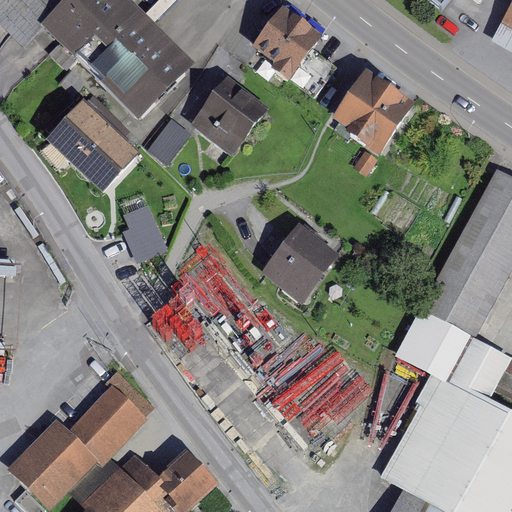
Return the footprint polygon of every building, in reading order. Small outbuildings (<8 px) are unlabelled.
[(0,0),(0,31),(0,32),(22,54),(39,36),(36,33),(67,0),(0,0)] [(119,0),(67,0),(36,33),(39,36),(134,129),(191,71),(119,0)] [(450,0),(423,0),(441,13),(450,0)] [(511,8),(492,44),(511,55),(511,8)] [(321,42),(282,12),(250,53),(312,101),(335,71),(312,53),(321,42)] [(377,162),(380,164),(417,110),(368,75),(329,130),(365,155),(353,172),(365,180),(377,162)] [(231,162),(270,113),(229,81),(190,130),(231,162)] [(137,160),(80,106),(42,147),(100,200),(137,160)] [(190,139),(169,124),(149,152),(170,167),(190,139)] [(511,511),(511,173),(500,167),(395,353),(437,377),(383,472),(410,488),(396,511),(511,511)] [(167,253),(148,209),(124,219),(130,233),(122,236),(135,267),(167,253)] [(342,258),(301,228),(265,278),(306,308),(342,258)] [(259,331),(210,287),(181,319),(231,363),(259,331)] [(300,369),(270,337),(206,395),(236,428),(300,369)] [(112,471),(164,412),(126,378),(79,431),(65,419),(16,474),(59,511),(103,463),(112,471)] [(183,511),(200,511),(228,483),(192,450),(164,480),(140,458),(90,511),(181,511),(182,511),(183,511)]
